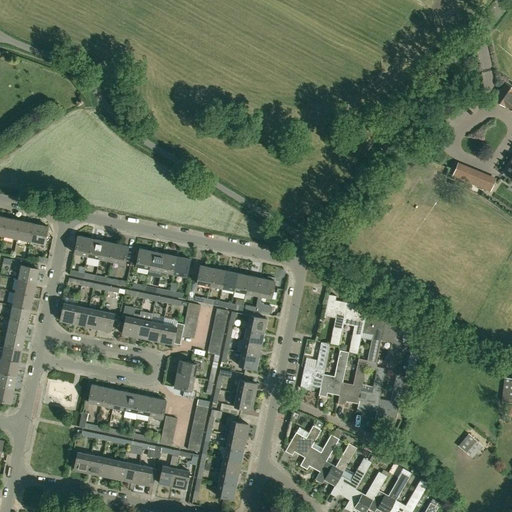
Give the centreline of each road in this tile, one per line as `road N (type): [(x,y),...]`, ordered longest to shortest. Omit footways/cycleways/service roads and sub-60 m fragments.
road 1 (unclassified): [(307,242),(144,142),(77,69),(0,34)]
road 2 (residential): [(307,242),(507,0)]
road 3 (residential): [(301,261),(68,215)]
road 4 (unclassified): [(511,355),(363,281),(307,242)]
road 5 (residential): [(201,511),(13,474)]
road 6 (residential): [(154,358),(156,377),(146,381),(38,358)]
road 7 (residential): [(273,396),(301,261)]
road 8 (residential): [(402,442),(273,396)]
road 9 (residential): [(43,333),(68,215)]
